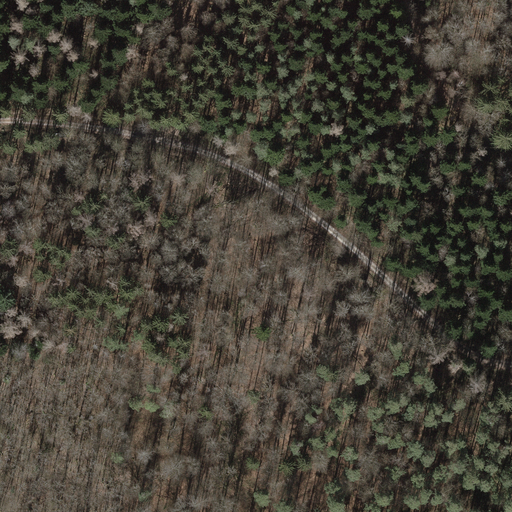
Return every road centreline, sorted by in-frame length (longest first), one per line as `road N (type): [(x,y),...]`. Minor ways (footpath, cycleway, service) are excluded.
road 1 (track): [(0,115),(49,114),(190,137),(309,206),(464,348),(511,364)]
road 2 (track): [(368,0),(511,185)]
